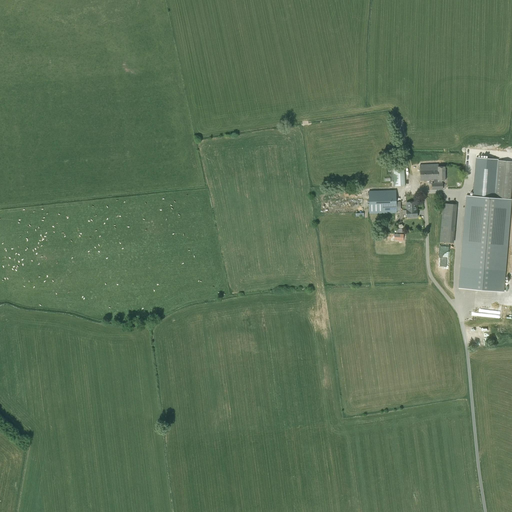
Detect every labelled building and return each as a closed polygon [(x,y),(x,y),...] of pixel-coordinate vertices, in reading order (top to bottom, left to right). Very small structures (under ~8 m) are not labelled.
[(393,186),(405,185),(405,164),(393,165),(393,186)] [(446,181),(446,167),(438,167),(438,164),(420,165),(420,180),(433,180),(434,183),(432,184),(432,190),(442,189),(442,183),(442,184),(442,181),(446,181)] [(397,211),(402,211),(401,205),(396,205),(396,190),(368,191),(369,213),(397,212),(397,211)] [(510,200),(494,199),(488,198),(473,197),(467,196),(462,267),(505,271),(510,200)] [(418,217),(418,209),(417,209),(417,201),(407,201),(407,209),(406,209),(407,210),(407,217),(418,217)] [(452,243),(456,205),(442,203),(439,242),(452,243)]
